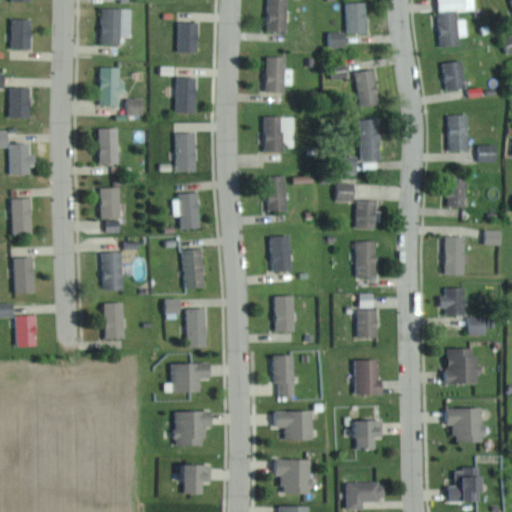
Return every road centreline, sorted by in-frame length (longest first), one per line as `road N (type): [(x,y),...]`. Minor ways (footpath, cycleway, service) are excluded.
road 1 (residential): [(419,511),(417,102),(406,0)]
road 2 (residential): [(240,511),(230,0)]
road 3 (residential): [(72,342),(65,0)]
